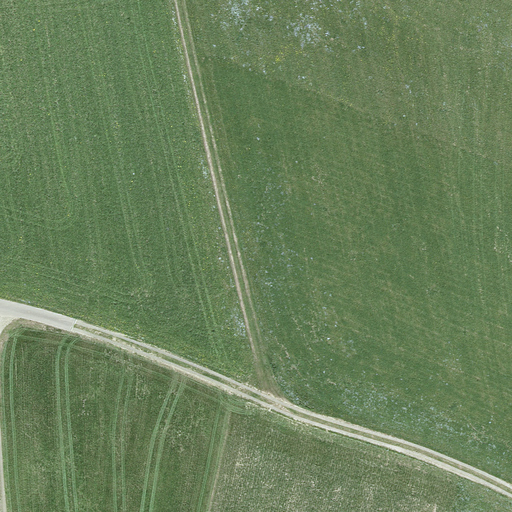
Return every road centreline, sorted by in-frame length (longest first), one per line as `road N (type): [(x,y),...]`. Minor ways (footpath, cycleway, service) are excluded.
road 1 (track): [(511,490),(119,338),(0,309)]
road 2 (track): [(268,395),(181,0)]
